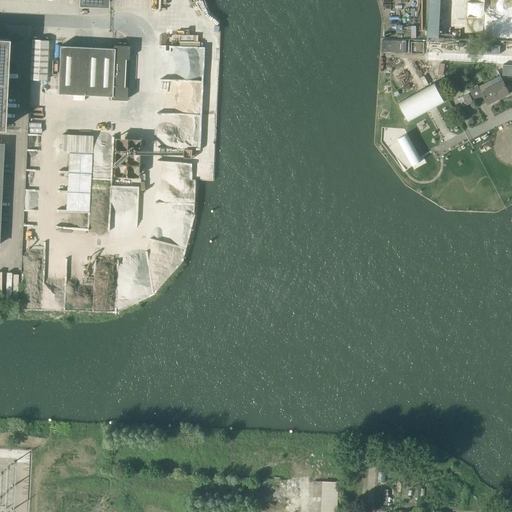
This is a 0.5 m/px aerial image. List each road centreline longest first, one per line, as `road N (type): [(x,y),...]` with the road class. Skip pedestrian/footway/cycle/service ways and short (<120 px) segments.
road 1 (unknown): [(151,114),(138,206),(92,223),(73,207),(74,132),(88,117),(116,110)]
road 2 (unclassified): [(0,271),(11,242),(17,136)]
road 3 (unclassified): [(24,18),(128,19),(141,43)]
